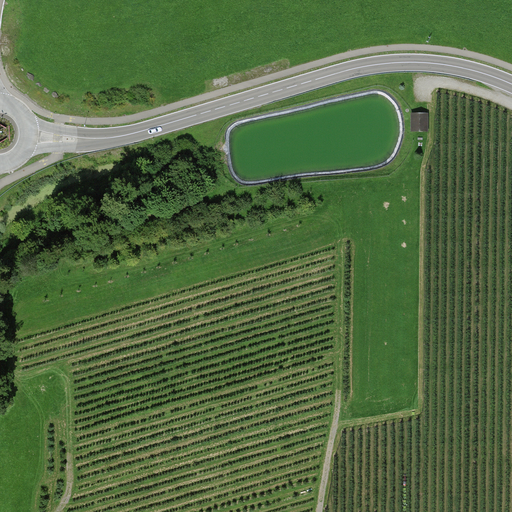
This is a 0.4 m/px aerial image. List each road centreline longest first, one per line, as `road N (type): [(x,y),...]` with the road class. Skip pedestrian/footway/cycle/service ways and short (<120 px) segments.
road 1 (secondary): [(511,84),(450,65),(381,64),(130,134),(83,139)]
road 2 (track): [(58,511),(71,489),(69,381)]
road 3 (track): [(320,511),(339,392)]
